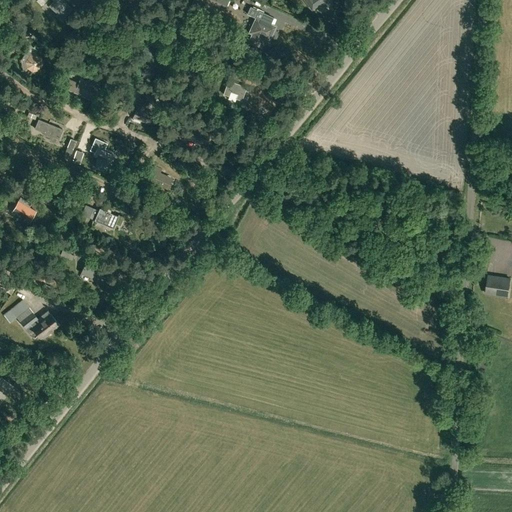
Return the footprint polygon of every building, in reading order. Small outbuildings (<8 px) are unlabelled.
[(54,0),(55,1),(50,6),(57,13),(55,14),(61,20),(73,9),(63,0),(54,0)] [(249,40),(258,44),(261,37),(269,40),(276,25),(260,18),(263,12),(250,6),(247,13),(256,17),(249,31),(252,33),(249,40)] [(177,58),(146,46),(141,60),(172,72),(177,58)] [(29,55),(25,52),(20,60),(23,70),(27,67),(32,71),(39,69),(42,64),(41,57),(35,53),(29,55)] [(68,88),(93,99),(99,83),(90,80),(89,82),(82,79),(80,84),(71,80),(68,88)] [(229,80),(224,94),(229,96),(231,92),(238,94),(236,98),(242,100),(247,86),(229,80)] [(140,122),(141,119),(150,123),(153,113),(143,110),(147,100),(140,98),(133,117),(135,117),(134,120),(140,122)] [(63,129),(39,119),(35,129),(58,138),(63,129)] [(202,126),(195,124),(190,137),(207,143),(210,133),(200,130),(202,126)] [(109,162),(110,162),(114,153),(104,148),(106,144),(99,142),(94,153),(93,154),(99,157),(95,167),(105,171),(109,162)] [(66,147),(62,156),(68,158),(71,149),(66,147)] [(162,170),(155,167),(150,180),(166,187),(170,178),(160,173),(162,170)] [(122,176),(118,171),(113,175),(116,180),(122,176)] [(44,201),(49,204),(54,194),(50,191),(45,200),(44,201)] [(20,198),(12,211),(24,218),(23,221),(28,224),(35,211),(28,207),(30,205),(24,202),(25,201),(20,198)] [(89,217),(113,227),(113,228),(115,223),(120,225),(123,216),(118,214),(118,216),(99,208),(98,210),(93,208),(89,217)] [(103,268),(98,266),(87,261),(83,270),(82,273),(90,277),(89,279),(97,282),(103,268)] [(486,293),(508,296),(510,278),(489,275),(486,293)] [(47,331),(58,323),(47,310),(38,318),(29,307),(17,317),(34,339),(39,335),(40,337),(42,336),(43,337),(48,333),(47,331)] [(0,401),(11,387),(0,379),(0,401)]
